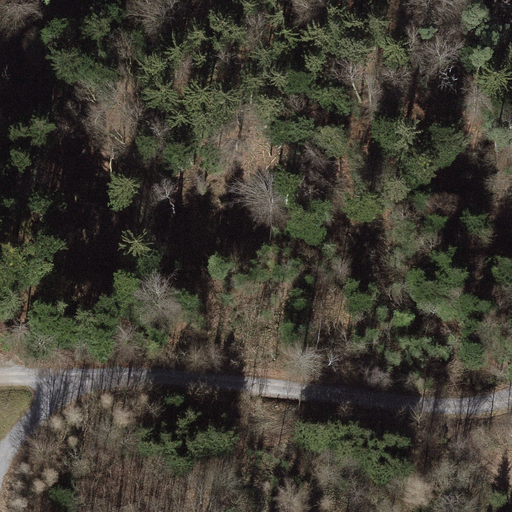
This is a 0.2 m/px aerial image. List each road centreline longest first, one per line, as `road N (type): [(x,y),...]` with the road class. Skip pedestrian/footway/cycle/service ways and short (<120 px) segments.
road 1 (track): [(511,397),(453,407),(194,381),(0,376)]
road 2 (track): [(86,380),(23,429),(0,466)]
